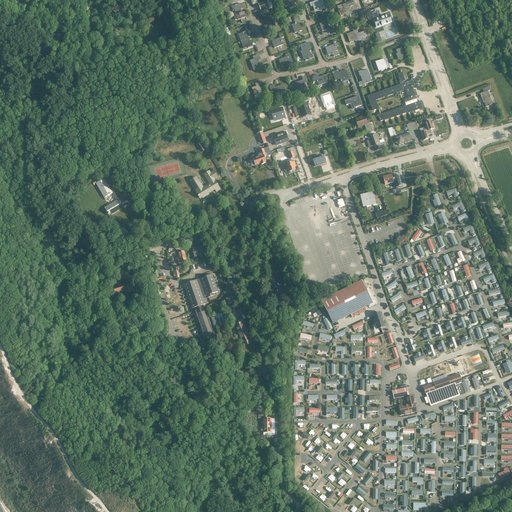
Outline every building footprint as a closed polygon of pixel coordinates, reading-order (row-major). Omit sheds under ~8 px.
[(272,3),(270,0),(268,0),(258,4),(261,11),(269,8),(268,4),(272,3)] [(318,11),(325,9),(322,0),(318,0),(309,3),(310,7),(315,5),(315,7),(316,6),(318,11)] [(353,1),(346,4),(347,8),(349,14),(353,13),(353,12),(358,10),(356,5),(355,5),(353,1)] [(236,13),(242,11),(241,9),(243,8),(241,4),(233,6),(236,13)] [(347,8),(346,4),(337,7),(341,16),(346,14),(346,16),(349,14),(347,8)] [(376,9),(371,11),(376,28),(392,22),(390,15),(379,18),(376,9)] [(242,11),(236,13),(238,20),(246,18),(244,13),(242,14),(242,11)] [(268,29),(276,26),(273,17),(264,20),(268,29)] [(328,33),(333,31),(332,28),(329,29),(327,21),(319,24),(322,32),(327,30),(328,33)] [(295,33),(301,31),(298,23),(292,25),(295,33)] [(347,35),(348,37),(350,43),(355,41),(355,42),(359,41),(354,28),(352,28),(354,32),(347,35)] [(354,28),(359,41),(362,40),(362,39),(367,37),(365,31),(357,34),(354,28)] [(238,35),(241,42),(250,38),(248,31),(242,33),(243,33),(238,35)] [(279,35),(280,38),(272,41),(274,48),(283,45),(281,41),(283,40),(282,38),(284,37),(283,34),(279,35)] [(250,38),(241,42),(244,49),(248,47),(248,48),(253,46),(250,38)] [(309,43),(300,46),(302,51),(301,52),(304,61),(313,58),(311,54),(310,54),(308,49),(311,49),(309,43)] [(334,57),(339,55),(338,52),(335,53),(332,45),(325,48),(328,56),(332,54),(332,55),(333,54),(334,57)] [(398,60),(404,58),(401,48),(396,50),(397,54),(396,54),(398,60)] [(260,57),(255,59),(250,60),(254,71),(261,68),(258,61),(261,60),(260,57)] [(281,67),(289,64),(287,57),(278,60),(281,67)] [(380,60),(376,62),(379,71),(381,70),(381,72),(383,71),(383,70),(386,68),(389,67),(390,69),(392,68),(391,63),(387,64),(387,63),(388,63),(386,60),(384,61),(383,59),(382,60),(382,59),(380,60)] [(338,71),(333,73),(335,80),(340,78),(342,82),(349,79),(346,70),(339,73),(338,71)] [(359,86),(371,81),(369,77),(367,70),(366,70),(365,70),(361,72),(361,73),(360,73),(362,78),(357,80),(359,86)] [(413,81),(404,84),(403,82),(405,81),(402,73),(398,75),(401,82),(400,83),(401,85),(368,97),(373,111),(379,109),(375,100),(401,91),(405,103),(416,99),(415,96),(412,87),(414,86),(413,81)] [(319,86),(328,82),(325,75),(319,77),(318,75),(312,77),(313,79),(312,79),(313,82),(316,81),(317,82),(319,86)] [(304,83),(307,82),(305,76),(302,78),(303,80),(295,83),(298,90),(306,87),(304,83)] [(259,86),(262,85),(261,82),(255,84),(256,87),(252,88),(254,96),(262,93),(259,86)] [(278,95),(286,92),(283,84),(275,87),(275,85),(272,86),(274,91),(277,90),(278,95)] [(491,90),(489,86),(482,89),(483,92),(480,94),(482,101),(483,100),(486,107),(493,104),(488,91),(491,90)] [(358,96),(344,101),(346,105),(352,103),(354,108),(361,105),(358,96)] [(408,113),(422,108),(420,101),(406,106),(378,115),(380,121),(384,120),(408,112),(408,113)] [(307,103),(299,106),(303,118),(311,115),(307,103)] [(282,107),(271,111),(272,116),(274,120),(277,120),(285,117),(282,107)] [(367,133),(369,133),(375,131),(372,122),(367,124),(365,116),(356,119),(358,127),(364,125),(367,133)] [(423,128),(425,127),(426,131),(427,131),(428,131),(429,132),(431,131),(430,130),(434,128),(431,121),(425,123),(426,126),(423,128)] [(417,128),(415,122),(406,124),(409,131),(417,128)] [(429,134),(429,132),(428,131),(427,131),(426,131),(425,127),(423,128),(424,131),(420,133),(423,140),(429,138),(428,135),(429,134)] [(380,144),(375,131),(369,133),(372,139),(367,141),(369,147),(373,146),(375,151),(386,147),(384,143),(380,144)] [(283,132),(270,137),(274,145),(286,141),(283,132)] [(412,141),(410,136),(410,134),(403,137),(402,138),(400,136),(396,137),(395,143),(399,145),(403,144),(403,143),(405,143),(412,141)] [(251,160),(253,166),(261,163),(262,165),(266,163),(265,162),(266,161),(265,159),(268,158),(267,156),(270,155),(268,148),(263,149),(260,150),(261,153),(252,156),(253,159),(251,160)] [(294,156),(297,155),(295,150),(292,151),(291,148),(287,149),(289,153),(288,153),(290,159),(295,157),(294,156)] [(338,151),(344,167),(350,165),(345,149),(338,151)] [(323,155),(312,159),(315,166),(326,162),(323,155)] [(294,167),(296,166),(294,162),(286,164),(289,172),(295,170),(294,167)] [(216,192),(220,189),(209,171),(205,174),(207,177),(207,176),(211,183),(203,188),(197,180),(191,183),(196,191),(195,192),(200,198),(202,197),(202,198),(205,196),(205,195),(214,189),(216,192)] [(385,183),(391,182),(392,183),(394,183),(395,189),(401,188),(397,175),(392,176),(392,174),(383,176),(385,183)] [(100,181),(96,184),(103,196),(111,191),(104,179),(100,181)] [(458,196),(456,188),(446,192),(447,195),(453,194),(454,197),(458,196)] [(364,206),(375,203),(373,191),(360,194),(362,202),(363,202),(364,206)] [(435,206),(441,204),(437,193),(433,195),(434,200),(433,201),(435,206)] [(117,198),(118,200),(120,204),(121,203),(127,200),(124,194),(124,195),(117,198)] [(118,200),(104,208),(109,216),(123,207),(121,203),(120,204),(118,200)] [(461,201),(452,206),(454,210),(459,207),(461,210),(464,208),(461,201)] [(434,223),(431,212),(425,214),(427,220),(428,220),(430,225),(434,223)] [(444,225),(448,223),(444,212),(438,215),(440,220),(442,220),(444,225)] [(466,213),(457,217),(459,221),(464,218),(466,222),(469,220),(466,213)] [(471,225),(463,229),(464,233),(469,230),(470,234),(474,232),(471,225)] [(415,241),(422,232),(418,229),(412,239),(415,241)] [(449,235),(453,246),(457,244),(453,234),(449,235)] [(441,235),(437,237),(441,248),(445,246),(441,235)] [(477,237),(467,241),(469,245),(475,242),(476,246),(480,244),(477,237)] [(430,251),(434,250),(430,239),(426,240),(430,251)] [(408,245),(404,246),(408,258),(412,256),(408,245)] [(420,245),(416,246),(421,257),(424,255),(420,245)] [(482,250),(473,254),(474,257),(480,255),(482,258),(485,257),(482,250)] [(177,255),(179,264),(187,262),(184,251),(176,253),(176,252),(174,252),(175,256),(177,255)] [(458,263),(465,260),(461,251),(457,253),(459,258),(456,259),(458,263)] [(443,256),(447,266),(452,264),(447,254),(443,256)] [(435,271),(439,269),(435,258),(430,260),(435,271)] [(418,264),(422,274),(427,272),(422,262),(418,264)] [(488,262),(478,266),(480,270),(485,267),(487,271),(491,269),(488,262)] [(463,266),(467,277),(471,276),(467,265),(463,266)] [(410,266),(405,268),(410,279),(414,277),(410,266)] [(493,274),(483,279),(484,283),(491,280),(493,283),(496,282),(493,274)] [(362,280),(321,301),(332,323),(368,305),(369,307),(376,304),(370,293),(368,294),(362,280)] [(396,281),(386,287),(388,291),(397,284),(396,281)] [(126,291),(123,284),(114,287),(116,294),(117,298),(121,297),(120,292),(126,291)] [(283,286),(275,289),(273,290),(272,288),(273,287),(272,284),(269,285),(275,300),(279,299),(278,297),(286,294),(283,286)] [(268,286),(257,290),(259,297),(270,293),(268,286)] [(445,289),(441,291),(444,301),(449,300),(445,289)] [(224,296),(226,304),(240,300),(238,293),(224,296)] [(399,293),(390,299),(392,302),(401,297),(399,293)] [(195,315),(197,314),(207,311),(206,307),(204,308),(203,305),(196,307),(197,310),(194,311),(195,315)] [(403,305),(394,311),(396,315),(406,309),(403,305)] [(320,306),(311,311),(312,314),(316,312),(318,316),(323,313),(320,306)] [(385,327),(382,318),(381,318),(379,312),(372,314),(377,329),(385,327)] [(467,327),(463,317),(458,319),(462,329),(467,327)] [(242,318),(236,320),(242,334),(240,335),(244,345),(250,343),(248,339),(251,338),(242,318)] [(323,320),(328,331),(333,328),(327,318),(323,320)] [(361,321),(352,326),(353,330),(363,325),(361,321)] [(455,331),(451,321),(446,322),(450,333),(455,331)] [(429,328),(424,330),(427,341),(432,339),(429,328)] [(334,335),(335,339),(346,334),(344,330),(334,335)] [(472,342),(470,337),(460,341),(461,346),(472,342)] [(491,349),(493,353),(504,349),(503,345),(491,349)] [(436,349),(438,354),(448,350),(447,346),(436,349)] [(414,362),(425,358),(423,354),(413,357),(414,362)] [(305,365),(305,361),(295,361),(295,369),(299,369),(299,365),(305,365)] [(263,365),(257,366),(258,376),(268,375),(267,368),(263,368),(263,365)] [(425,394),(426,393),(431,406),(465,393),(461,381),(462,381),(459,374),(448,378),(448,377),(433,383),(423,387),(425,394)] [(293,377),(293,385),(297,385),(297,381),(304,381),(304,377),(293,377)] [(407,388),(392,391),(394,399),(408,396),(407,388)] [(495,402),(491,393),(483,396),(485,399),(489,398),(491,403),(495,402)] [(400,415),(416,412),(413,396),(405,397),(407,405),(398,406),(400,415)] [(293,408),(293,416),(298,416),(298,412),(304,412),(304,407),(293,408)] [(262,420),(260,420),(260,430),(263,430),(263,432),(263,434),(265,434),(265,432),(271,432),(271,418),(262,418),(262,420)] [(496,421),(486,421),(486,426),(492,426),(492,430),(496,430),(496,421)] [(496,447),(486,447),(486,455),(496,455),(496,447)] [(372,454),(368,451),(362,459),(366,462),(372,454)] [(355,467),(362,474),(366,470),(358,463),(355,467)] [(373,478),(369,475),(363,482),(367,485),(373,478)]
